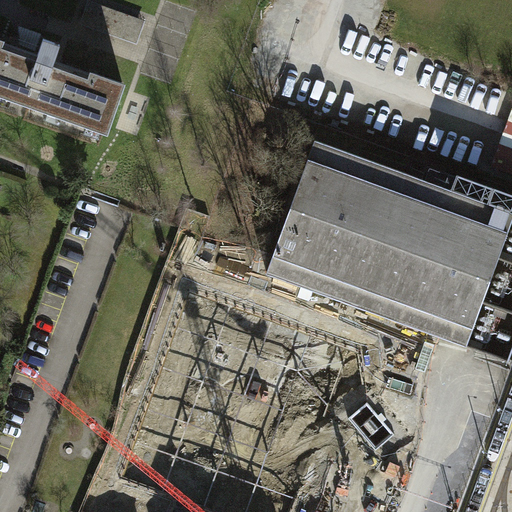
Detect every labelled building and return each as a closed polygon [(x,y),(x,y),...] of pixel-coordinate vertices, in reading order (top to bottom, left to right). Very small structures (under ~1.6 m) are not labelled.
[(140,26),(86,7),(78,28),(133,47),(140,26)] [(43,37),(37,54),(55,60),(60,43),(43,37)] [(53,67),(55,60),(37,54),(35,59),(15,53),(0,47),(0,46),(2,39),(0,38),(0,91),(105,127),(120,83),(93,74),(91,80),(53,67)] [(423,179),(315,140),(267,273),(509,360),(511,351),(511,211),(488,203),(480,199),(423,179)] [(427,167),(423,179),(480,199),(484,188),(427,167)] [(511,196),(493,190),(488,203),(511,211),(511,196)] [(284,511),(343,352),(193,298),(128,476),(227,511),(284,511)] [(499,400),(470,389),(444,458),(473,469),(499,400)]
